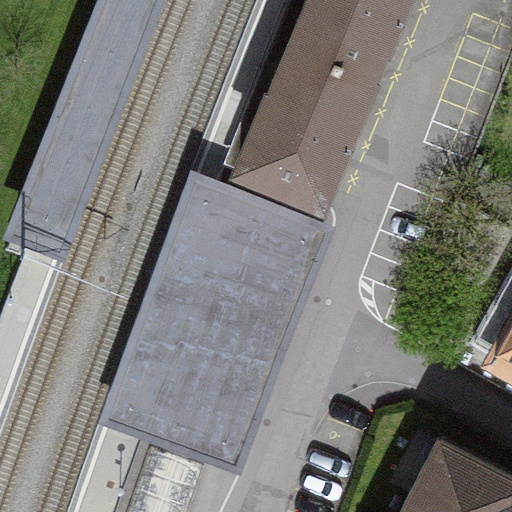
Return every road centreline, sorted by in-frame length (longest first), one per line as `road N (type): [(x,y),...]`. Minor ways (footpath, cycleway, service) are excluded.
road 1 (residential): [(511,423),(329,325)]
road 2 (residential): [(262,511),(329,325)]
